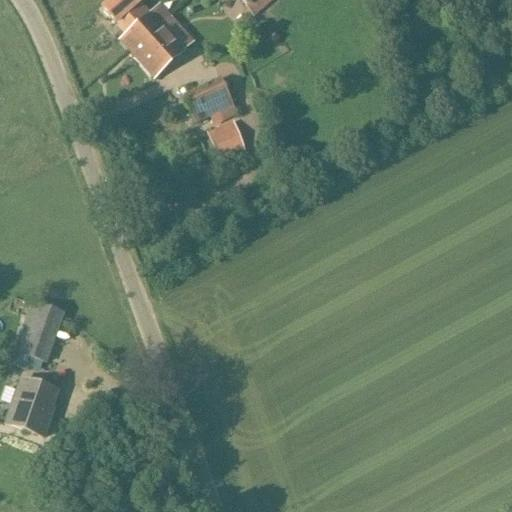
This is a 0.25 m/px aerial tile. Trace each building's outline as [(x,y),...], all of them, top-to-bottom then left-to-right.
[(140,5),(145,0),(114,0),(101,12),(115,27),(116,26),(126,38),(120,43),(154,81),(185,53),(151,15),(150,16),(140,5)] [(236,0),(253,19),(274,0),(236,0)] [(193,127),(232,109),(220,83),(182,101),(193,127)] [(209,131),(216,159),(244,152),(237,124),(209,131)] [(46,367),(64,316),(31,305),(13,355),(46,367)] [(50,414),(57,395),(21,383),(5,427),(43,441),(53,414),(50,414)]
